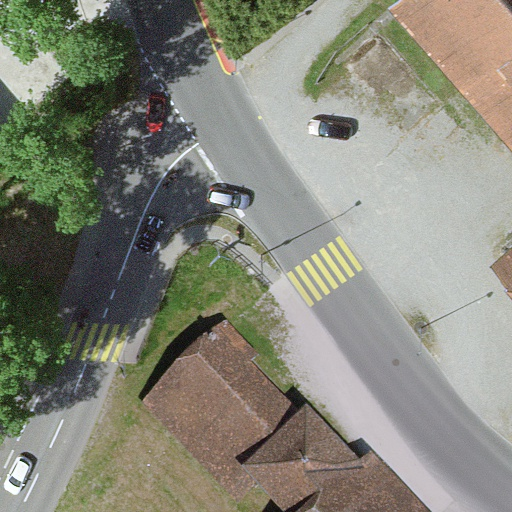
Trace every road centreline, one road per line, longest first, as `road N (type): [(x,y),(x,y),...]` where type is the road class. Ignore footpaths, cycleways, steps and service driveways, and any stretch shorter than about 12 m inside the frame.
road 1 (secondary): [(217,116),(446,436),(511,499)]
road 2 (secondary): [(217,116),(171,162),(145,208),(19,511)]
road 3 (residential): [(333,0),(217,116)]
road 4 (secondary): [(217,116),(152,0)]
